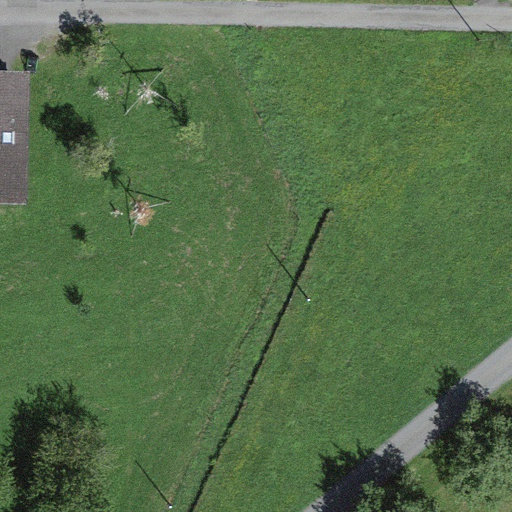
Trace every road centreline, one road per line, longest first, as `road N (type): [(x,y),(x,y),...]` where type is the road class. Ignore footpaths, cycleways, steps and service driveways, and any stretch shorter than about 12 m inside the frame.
road 1 (unclassified): [(511,18),(0,12)]
road 2 (unclassified): [(314,511),(511,348)]
